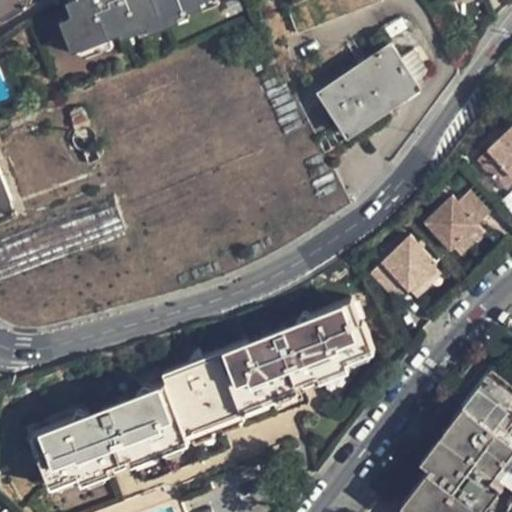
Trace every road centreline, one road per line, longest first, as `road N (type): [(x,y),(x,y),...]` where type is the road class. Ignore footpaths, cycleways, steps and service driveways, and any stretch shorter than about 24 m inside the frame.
road 1 (residential): [(0,341),(43,345),(105,333),(271,273),(314,247),(400,177),(511,26)]
road 2 (residential): [(316,511),(427,367),(511,284)]
